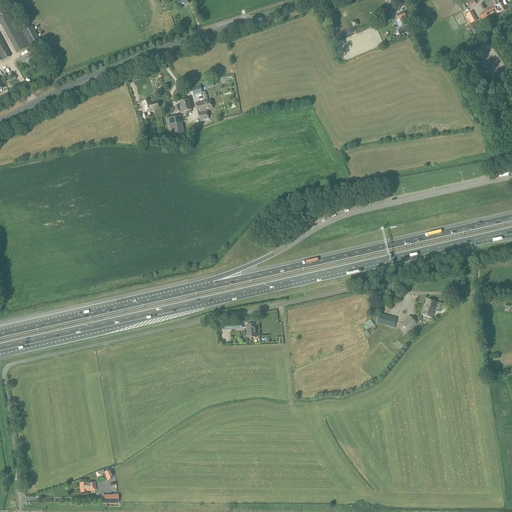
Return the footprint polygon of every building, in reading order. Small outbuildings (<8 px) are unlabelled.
[(480,16),(479,17),(480,20),(482,19),(482,20),(488,18),(487,17),(496,12),(497,14),(505,10),(504,7),(502,3),(500,0),(493,0),(496,6),(484,12),(485,13),(480,15),(480,16)] [(466,15),(471,24),(477,20),(473,12),(466,15)] [(186,29),(191,21),(185,18),(186,15),(182,13),(180,17),(183,18),(179,25),(186,29)] [(408,25),(405,18),(406,17),(404,13),(396,16),(398,20),(400,20),(403,27),(404,26),(405,28),(400,30),(400,31),(398,32),(400,36),(402,35),(410,32),(407,25),(408,25)] [(7,15),(0,18),(0,27),(15,55),(28,48),(17,27),(14,29),(7,15)] [(33,26),(22,32),(29,46),(40,40),(33,26)] [(341,40),(352,35),(350,30),(338,34),(341,40)] [(0,57),(2,61),(11,56),(0,34),(0,57)] [(19,69),(34,61),(30,53),(15,61),(19,69)] [(200,85),(191,87),(193,95),(202,93),(200,85)] [(182,110),(183,113),(191,110),(188,100),(180,102),(181,105),(175,107),(176,112),(182,110)] [(199,103),(196,104),(198,112),(199,112),(206,110),(213,109),(210,100),(199,103)] [(150,105),(149,101),(143,102),(146,112),(152,111),(152,110),(159,108),(157,103),(150,105)] [(206,110),(199,112),(199,114),(200,121),(209,119),(206,110)] [(170,125),(182,123),(181,116),(169,118),(170,125)] [(182,123),(170,125),(173,138),(185,135),(182,123)] [(438,303),(427,299),(421,314),(432,318),(435,310),(440,312),(443,305),(439,303),(438,303)] [(394,328),(397,318),(379,314),(376,323),(394,328)] [(408,332),(417,323),(409,316),(400,325),(408,332)] [(366,325),(364,327),(367,330),(374,325),(371,320),(370,320),(367,322),(364,324),(366,325)] [(256,325),(247,325),(248,338),(256,337),(256,325)] [(394,341),(390,344),(395,349),(399,346),(394,341)] [(105,472),(102,473),(103,477),(105,476),(107,481),(113,478),(110,470),(105,472)] [(81,487),(80,487),(80,490),(81,490),(81,492),(87,492),(86,491),(89,490),(89,491),(95,490),(95,483),(86,484),(81,484),(81,487)]
